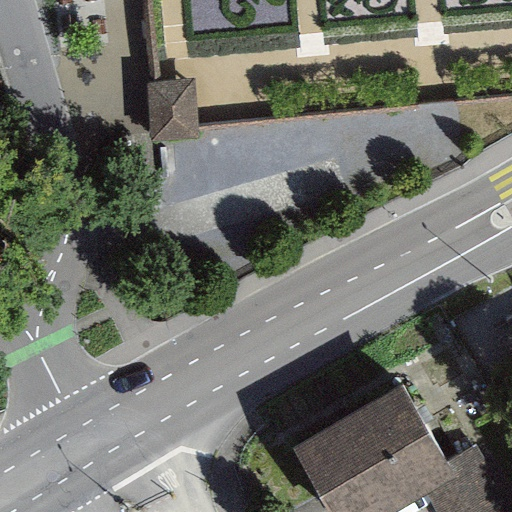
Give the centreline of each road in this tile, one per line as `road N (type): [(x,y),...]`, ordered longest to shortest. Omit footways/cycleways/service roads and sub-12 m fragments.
road 1 (secondary): [(511,214),(89,444)]
road 2 (unclassified): [(9,0),(69,222),(60,262),(28,315)]
road 3 (residential): [(28,315),(89,444)]
